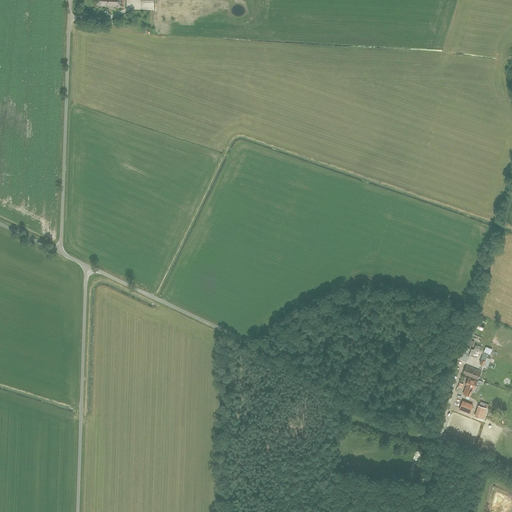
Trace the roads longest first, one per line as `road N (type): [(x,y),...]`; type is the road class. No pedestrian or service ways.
road 1 (unclassified): [(511,471),(87,266)]
road 2 (unclassified): [(59,252),(69,0)]
road 3 (unclassified): [(77,511),(87,266)]
road 4 (track): [(333,383),(333,511)]
